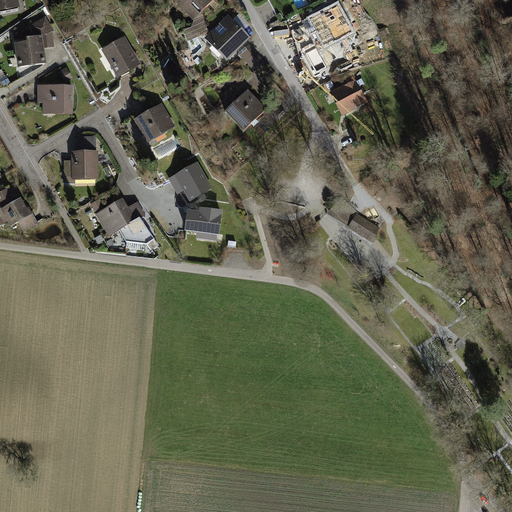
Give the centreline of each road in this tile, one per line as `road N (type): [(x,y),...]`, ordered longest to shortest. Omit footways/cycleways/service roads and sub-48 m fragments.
road 1 (track): [(267,279),(318,291),(424,398),(458,449),(461,511)]
road 2 (residential): [(0,246),(267,279)]
road 3 (residential): [(23,161),(97,117),(132,179)]
road 4 (residential): [(243,0),(323,133)]
